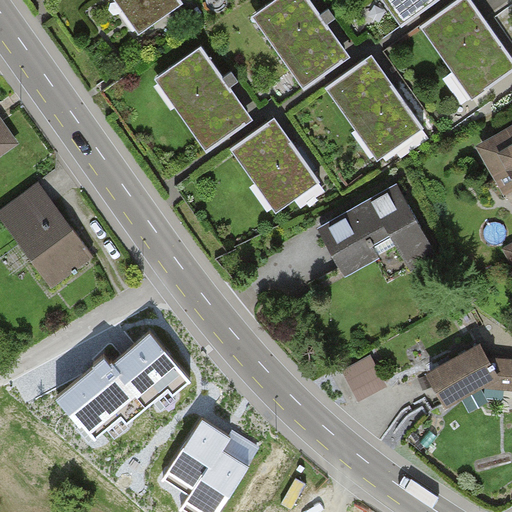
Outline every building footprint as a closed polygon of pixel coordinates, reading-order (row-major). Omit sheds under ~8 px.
[(181,0),(120,0),(142,32),(184,4),(181,0)] [(315,0),(277,0),(257,14),(309,88),(355,56),(315,0)] [(387,0),(405,25),(440,0),(387,0)] [(511,51),(475,0),(461,0),(426,25),(478,99),(511,74),(511,51)] [(205,46),(160,78),(211,150),(256,118),(205,46)] [(376,56),(331,87),(383,161),(428,129),(376,56)] [(0,160),(20,147),(0,117),(0,160)] [(279,118),(236,146),(279,210),(321,182),(279,118)] [(511,125),(477,142),(504,200),(511,196),(511,125)] [(403,184),(319,228),(344,276),(398,247),(406,262),(436,246),(403,184)] [(41,186),(0,215),(0,216),(53,290),(95,259),(41,186)] [(102,363),(59,397),(91,437),(121,413),(128,421),(187,374),(157,336),(110,373),(102,363)] [(491,347),(432,376),(448,408),(492,386),(511,393),(511,361),(495,356),(491,347)] [(345,363),(359,395),(388,382),(374,351),(345,363)]
